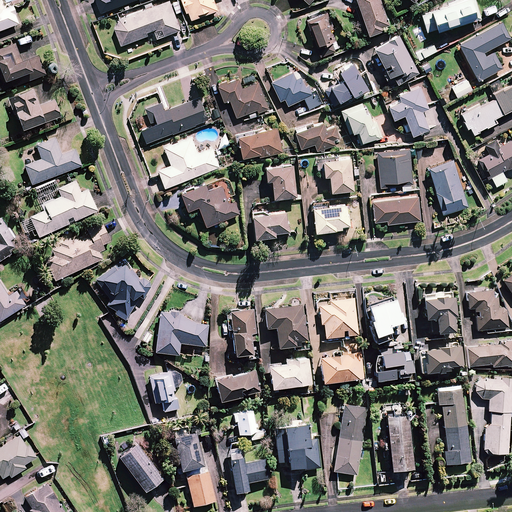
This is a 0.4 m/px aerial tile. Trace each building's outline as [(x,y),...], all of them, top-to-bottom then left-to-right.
[(95,0),(100,13),(105,11),(134,0),(138,0),(139,1),(141,0),(95,0)] [(180,29),(169,0),(168,0),(119,19),(114,29),(120,46),(147,36),(146,32),(160,27),(163,36),(174,32),(180,29)] [(181,0),(186,13),(188,12),(191,20),(218,10),(213,0),(181,0)] [(392,28),(381,0),(356,0),(370,36),(392,28)] [(479,18),(473,0),(461,0),(421,13),(427,32),(437,28),(438,31),(479,18)] [(0,11),(0,31),(18,24),(11,7),(0,11)] [(342,49),(328,13),(307,21),(318,51),(320,57),(342,49)] [(511,38),(502,22),(456,46),(475,82),(502,68),(494,52),(487,55),(486,52),(511,38)] [(419,72),(398,35),(375,49),(396,85),(419,72)] [(12,86),(13,87),(45,75),(38,56),(22,62),(15,44),(0,49),(0,89),(0,90),(12,86)] [(437,51),(433,45),(416,54),(419,60),(437,51)] [(308,109),(322,103),(316,90),(308,93),(301,78),(295,81),(292,72),(271,82),(282,107),(303,98),(308,109)] [(466,114),(475,132),(495,122),(494,120),(511,110),(511,76),(511,77),(511,85),(507,88),(502,78),(491,84),(498,98),(466,114)] [(240,78),(217,86),(222,103),(232,100),(237,118),(266,108),(257,82),(243,87),(240,78)] [(466,80),(452,89),(458,99),(472,90),(466,80)] [(429,108),(420,86),(398,94),(400,100),(387,105),(392,119),(404,114),(412,135),(429,129),(422,111),(429,108)] [(33,90),(9,99),(15,115),(16,114),(22,131),(60,117),(54,100),(38,106),(33,90)] [(209,120),(200,97),(193,100),(165,111),(162,103),(146,109),(151,123),(139,127),(146,144),(209,120)] [(361,102),(341,110),(357,148),(382,138),(375,121),(361,102)] [(330,121),(295,132),(302,151),(316,146),(319,154),(343,145),(337,127),(330,121)] [(277,128),(238,136),(243,161),(283,152),(277,128)] [(225,133),(219,149),(229,145),(225,133)] [(197,152),(192,136),(164,147),(171,164),(158,169),(165,187),(220,167),(212,146),(197,152)] [(31,185),(81,166),(75,149),(61,154),(55,138),(36,145),(41,159),(24,166),(31,185)] [(488,178),(511,165),(511,140),(500,147),(496,140),(486,145),(491,155),(480,161),(488,178)] [(422,147),(415,148),(417,159),(424,157),(422,147)] [(409,149),(376,153),(380,188),(412,185),(409,149)] [(469,206),(453,159),(428,167),(444,214),(469,206)] [(353,189),(350,160),(323,163),(325,179),(331,179),(332,191),(353,189)] [(295,165),(265,168),(267,182),(273,181),(275,200),(298,197),(295,165)] [(39,237),(98,211),(88,189),(81,192),(75,180),(57,188),(60,196),(40,205),(43,211),(29,217),(39,237)] [(205,182),(180,191),(187,210),(198,205),(206,226),(239,213),(235,200),(228,202),(222,184),(208,189),(205,182)] [(423,220),(420,196),(372,202),(375,222),(388,220),(388,225),(423,220)] [(347,204),(312,208),(315,232),(349,228),(347,204)] [(288,212),(253,216),(255,239),(291,235),(288,212)] [(0,260),(11,254),(9,250),(14,247),(10,240),(14,238),(1,218),(0,219),(0,260)] [(110,241),(101,223),(81,232),(83,236),(55,248),(58,254),(46,260),(55,281),(102,259),(99,252),(105,249),(102,245),(110,241)] [(140,280),(124,258),(96,279),(110,299),(106,304),(116,311),(114,313),(125,320),(137,302),(132,299),(137,296),(143,299),(149,289),(150,288),(150,286),(150,285),(150,284),(150,283),(149,282),(149,281),(148,280),(147,280),(146,279),(145,279),(144,279),(143,279),(141,279),(140,279),(140,280)] [(511,274),(502,281),(511,296),(511,274)] [(8,296),(0,283),(0,321),(25,305),(16,291),(8,296)] [(474,312),(478,312),(478,317),(475,317),(477,331),(507,327),(504,308),(498,308),(496,297),(492,298),(491,290),(466,293),(468,308),(474,308),(474,312)] [(423,319),(432,319),(433,323),(431,324),(431,333),(452,332),(451,316),(453,316),(451,291),(421,293),(423,319)] [(93,323),(82,294),(58,302),(69,332),(70,331),(93,323)] [(357,335),(353,298),(318,302),(320,324),(323,323),(324,338),(342,337),(341,331),(347,330),(348,336),(357,335)] [(374,308),(368,315),(376,343),(390,339),(386,325),(399,321),(393,303),(374,308)] [(302,316),(301,305),(264,310),(266,329),(275,328),(278,348),(300,346),(299,342),(307,341),(304,316),(302,316)] [(256,340),(253,310),(226,312),(228,330),(233,329),(235,356),(251,354),(250,341),(256,340)] [(178,314),(178,312),(170,311),(170,313),(159,312),(156,353),(179,355),(181,343),(206,345),(208,325),(196,324),(182,314),(178,314)] [(58,341),(43,317),(3,341),(19,366),(29,359),(28,357),(49,344),(50,346),(58,341)] [(101,343),(98,335),(77,343),(90,375),(109,368),(105,357),(115,353),(110,340),(101,343)] [(511,347),(511,341),(497,342),(498,345),(466,347),(468,366),(492,364),(492,367),(511,365),(511,347)] [(460,364),(458,346),(423,350),(424,362),(422,363),(423,373),(447,370),(446,366),(460,364)] [(395,351),(394,347),(379,349),(381,364),(373,365),(376,381),(407,377),(407,373),(412,372),(409,349),(395,351)] [(18,392),(30,410),(36,406),(35,404),(61,386),(54,375),(69,365),(59,350),(39,364),(45,374),(18,392)] [(362,378),(359,352),(340,354),(340,355),(318,358),(321,383),(362,378)] [(310,384),(307,359),(286,361),(287,364),(268,366),(270,389),(310,384)] [(164,412),(179,408),(176,398),(174,398),(172,391),(175,391),(174,387),(176,387),(177,386),(178,386),(179,385),(180,384),(181,382),(181,381),(181,379),(181,378),(181,377),(180,375),(179,374),(179,373),(177,372),(176,372),(175,371),(173,371),(172,371),(170,372),(149,376),(155,403),(162,402),(164,412)] [(259,392),(254,371),(216,380),(220,401),(259,392)] [(491,411),(491,423),(483,428),(483,453),(507,454),(508,416),(511,416),(511,379),(482,378),(474,384),(474,392),(481,398),(488,398),(488,411),(491,411)] [(125,402),(122,387),(94,393),(97,407),(99,406),(103,424),(128,419),(128,421),(144,418),(140,399),(125,402)] [(469,462),(461,387),(436,390),(438,405),(441,405),(444,439),(443,439),(445,464),(469,462)] [(76,414),(71,405),(44,421),(59,447),(64,444),(66,448),(83,438),(81,435),(89,431),(78,413),(76,414)] [(366,409),(343,405),(333,471),(356,475),(366,409)] [(255,432),(252,411),(234,414),(238,435),(250,433),(251,440),(266,437),(265,430),(255,432)] [(407,414),(383,416),(384,438),(381,438),(382,449),(387,448),(388,470),(411,469),(407,414)] [(317,438),(308,439),(306,424),(274,427),(278,460),(293,459),(294,469),(320,466),(317,438)] [(195,430),(175,435),(182,469),(186,468),(203,464),(195,430)] [(0,468),(4,466),(10,476),(34,462),(18,436),(0,446),(0,468)] [(137,442),(119,456),(145,489),(162,475),(137,442)] [(239,455),(230,457),(238,491),(247,489),(246,483),(241,463),(239,455)] [(241,463),(246,483),(268,478),(264,458),(241,463)] [(203,464),(186,468),(195,506),(216,501),(208,463),(203,464)] [(66,511),(48,482),(31,492),(27,495),(36,510),(33,511),(66,511)]
